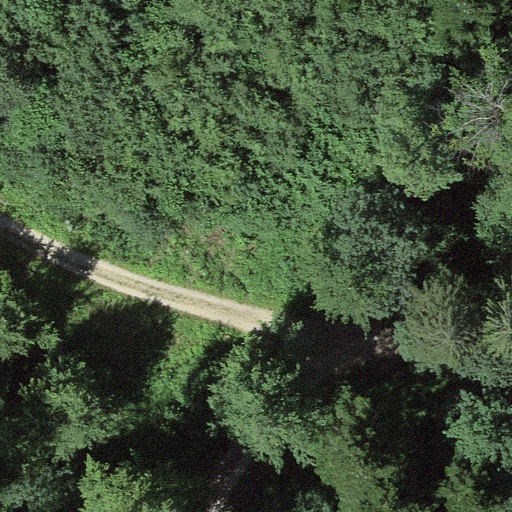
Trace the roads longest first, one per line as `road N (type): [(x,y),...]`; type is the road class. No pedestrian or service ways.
road 1 (track): [(336,355),(0,223)]
road 2 (track): [(214,511),(226,476),(268,412),(336,355)]
road 3 (track): [(511,341),(410,335),(336,355)]
